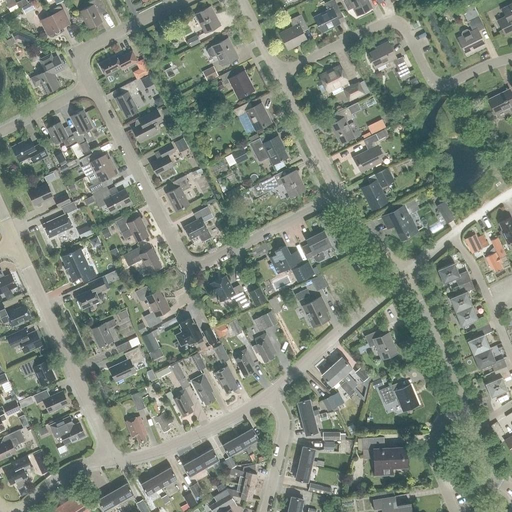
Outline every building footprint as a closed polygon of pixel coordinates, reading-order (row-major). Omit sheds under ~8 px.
[(3,0),(8,8),(16,4),(15,1),(13,0),(3,0)] [(106,12),(107,12),(100,0),(93,0),(88,3),(90,6),(80,11),(89,28),(101,23),(97,15),(105,11),(106,12)] [(335,15),(341,13),(334,0),(332,0),(324,4),(328,10),(314,17),(322,33),(339,24),(335,15)] [(346,0),(346,4),(346,6),(347,7),(349,8),(351,9),(353,8),(357,15),(371,8),(367,0),(346,0)] [(504,17),(497,21),(504,36),(511,31),(511,3),(501,9),(504,17)] [(41,21),(49,37),(51,38),(54,37),(62,33),(59,27),(69,22),(61,6),(59,5),(57,5),(49,9),(52,15),(41,21)] [(221,24),(212,7),(196,15),(204,32),(221,24)] [(461,34),(462,36),(456,39),(464,55),(484,46),(477,31),(483,28),(475,12),(464,17),(471,31),(470,32),(469,30),(466,29),(462,31),(461,34)] [(302,31),(307,28),(300,15),(288,21),(292,28),(279,34),(288,50),(306,40),(302,31)] [(17,31),(12,33),(15,40),(18,39),(34,46),(37,39),(17,31)] [(199,42),(196,36),(187,40),(190,46),(199,42)] [(216,55),(222,65),(238,57),(228,39),(208,50),(206,51),(209,56),(212,57),(216,55)] [(395,57),(387,41),(380,45),(380,46),(368,53),(375,67),(395,57)] [(124,56),(118,60),(115,56),(99,64),(104,75),(120,67),(122,69),(137,61),(132,51),(123,56),(124,56)] [(41,69),(43,72),(30,79),(34,87),(42,84),(46,93),(60,86),(53,74),(64,68),(57,56),(53,58),(51,53),(38,59),(42,68),(41,69)] [(393,60),(398,70),(396,71),(399,77),(410,72),(402,56),(393,60)] [(142,59),(136,62),(139,68),(143,75),(149,72),(142,59)] [(202,72),(207,81),(218,76),(213,66),(202,72)] [(342,90),(340,85),(342,84),(345,90),(344,90),(349,101),(363,94),(358,83),(350,87),(339,67),(320,76),(327,92),(330,90),(333,94),(342,90)] [(220,76),(224,85),(229,82),(238,98),(254,90),(245,71),(235,76),(232,70),(220,76)] [(416,77),(410,80),(413,86),(419,83),(416,77)] [(119,105),(125,117),(137,111),(130,96),(137,93),(135,88),(137,87),(133,81),(119,88),(122,94),(114,99),(118,105),(119,105)] [(221,81),(211,85),(215,92),(224,87),(221,81)] [(511,109),(511,110),(511,111),(511,95),(510,96),(507,90),(489,99),(496,113),(511,105),(511,109)] [(357,102),(348,107),(334,114),(337,121),(330,124),(340,144),(354,137),(346,121),(353,118),(351,114),(360,109),(357,102)] [(271,122),(261,103),(250,109),(247,104),(234,110),(237,117),(247,112),(256,130),(271,122)] [(80,133),(92,127),(83,110),(70,116),(77,130),(72,133),(78,144),(84,140),(80,133)] [(162,121),(159,115),(156,110),(140,118),(143,124),(132,129),(138,141),(157,132),(153,125),(162,121)] [(367,124),(370,133),(385,127),(381,118),(367,124)] [(63,140),(65,144),(67,147),(70,146),(77,158),(83,155),(77,144),(78,144),(72,133),(68,126),(62,129),(59,122),(47,128),(52,137),(50,137),(49,140),(50,143),(53,144),(55,142),(56,144),(63,140)] [(169,135),(171,138),(182,133),(180,130),(169,135)] [(352,158),(359,172),(381,161),(378,157),(382,155),(377,144),(379,143),(377,139),(384,136),(381,130),(362,140),(367,150),(352,158)] [(267,141),(264,136),(249,143),(258,161),(260,161),(269,157),(272,164),(287,157),(281,145),(282,144),(278,136),(267,141)] [(30,156),(33,163),(47,156),(40,143),(34,147),(29,138),(11,147),(19,162),(30,156)] [(183,138),(174,142),(179,151),(181,150),(182,151),(188,147),(183,138)] [(91,150),(86,141),(79,144),(83,153),(91,150)] [(177,173),(173,166),(167,155),(175,151),(171,144),(158,150),(162,157),(150,164),(156,175),(158,174),(162,181),(177,173)] [(231,153),(236,164),(248,158),(243,147),(231,153)] [(62,152),(54,156),(58,163),(65,159),(62,152)] [(80,167),(85,176),(112,163),(107,153),(95,159),(92,153),(80,159),(83,166),(80,167)] [(112,163),(85,176),(88,181),(90,180),(93,184),(88,187),(92,193),(108,185),(105,178),(117,172),(112,163)] [(388,168),(380,172),(367,178),(371,185),(361,190),(370,208),(388,200),(381,187),(394,180),(388,168)] [(280,173),(254,186),(258,195),(282,183),(290,197),(305,189),(296,171),(283,178),(280,173)] [(181,191),(189,187),(184,176),(172,182),(175,189),(166,194),(175,212),(188,205),(181,191)] [(28,193),(34,205),(52,196),(47,184),(28,193)] [(74,184),(68,187),(70,193),(76,190),(74,184)] [(122,208),(132,203),(124,189),(111,196),(108,189),(94,197),(99,207),(106,204),(111,213),(121,207),(122,208)] [(54,200),(57,208),(71,202),(68,194),(54,200)] [(404,206),(382,217),(387,227),(396,223),(398,227),(396,228),(401,238),(416,230),(408,214),(419,209),(413,198),(402,203),(404,206)] [(66,213),(77,209),(73,201),(61,207),(64,214),(43,224),(49,238),(56,234),(58,236),(65,233),(64,231),(72,227),(66,213)] [(435,206),(445,224),(453,219),(443,202),(435,206)] [(198,235),(201,240),(203,240),(211,236),(201,218),(211,213),(207,206),(193,214),(196,220),(183,227),(190,239),(198,235)] [(115,221),(120,232),(124,239),(132,235),(136,242),(148,235),(142,224),(143,223),(140,216),(129,222),(125,216),(115,221)] [(508,244),(511,242),(511,219),(511,218),(499,224),(502,231),(501,231),(508,244)] [(89,225),(81,228),(85,237),(93,234),(89,225)] [(107,228),(101,231),(104,239),(111,236),(107,228)] [(303,249),(308,258),(312,256),(315,261),(318,262),(324,259),(325,256),(322,251),(331,246),(323,232),(306,241),(309,245),(303,249)] [(480,249),(473,235),(467,238),(474,252),(480,249)] [(97,237),(90,240),(93,248),(101,244),(97,237)] [(491,240),(496,252),(485,257),(490,269),(493,267),(495,272),(502,269),(500,264),(502,263),(499,258),(505,255),(497,238),(491,240)] [(270,257),(278,273),(302,261),(297,251),(289,254),(285,246),(275,250),(277,254),(270,257)] [(128,266),(133,264),(142,259),(149,273),(161,266),(152,248),(142,253),(138,247),(123,255),(128,266)] [(61,258),(71,279),(80,275),(84,282),(96,277),(92,269),(89,270),(80,250),(83,248),(61,258)] [(312,269),(308,261),(291,270),(297,283),(314,274),(312,269)] [(454,278),(457,284),(469,280),(466,273),(459,276),(454,262),(437,269),(442,283),(454,278)] [(317,266),(312,269),(314,274),(316,276),(320,274),(319,271),(317,266)] [(110,273),(113,279),(119,277),(116,270),(110,273)] [(0,293),(16,286),(10,273),(4,276),(0,278),(0,293)] [(225,276),(210,283),(215,293),(216,292),(221,301),(226,298),(234,294),(237,302),(245,297),(239,285),(232,288),(225,276)] [(91,290),(75,296),(81,309),(100,301),(96,293),(106,289),(101,278),(88,283),(91,290)] [(449,298),(455,312),(471,305),(466,291),(473,288),(469,280),(457,284),(461,293),(449,298)] [(165,302),(158,290),(151,294),(148,287),(145,287),(135,292),(139,299),(142,300),(146,298),(153,311),(143,316),(149,328),(161,321),(158,315),(170,309),(166,302),(165,302)] [(248,292),(250,296),(256,305),(265,301),(262,295),(258,287),(248,292)] [(303,306),(313,326),(327,319),(321,306),(324,305),(320,297),(312,301),(309,296),(310,295),(306,289),(295,295),(297,300),(302,298),(305,304),(303,306)] [(10,290),(4,293),(7,300),(13,297),(10,290)] [(0,315),(3,323),(9,320),(11,326),(31,317),(25,305),(14,310),(13,308),(6,312),(2,303),(0,303),(0,315)] [(472,321),(475,328),(487,323),(484,315),(477,318),(471,305),(455,312),(460,326),(472,321)] [(126,310),(117,314),(120,320),(129,316),(126,310)] [(262,315),(253,320),(255,325),(258,323),(261,330),(268,327),(262,315)] [(182,328),(180,328),(182,332),(179,334),(178,337),(181,342),(184,343),(187,342),(189,344),(203,336),(196,323),(195,324),(191,318),(180,324),(182,328)] [(91,329),(99,347),(113,340),(107,329),(116,325),(113,319),(91,329)] [(235,319),(228,322),(235,335),(241,332),(235,319)] [(143,323),(136,326),(140,335),(147,331),(143,323)] [(214,328),(216,333),(226,328),(224,323),(214,328)] [(467,340),(472,354),(489,347),(484,333),(491,330),(487,323),(475,328),(479,335),(467,340)] [(35,331),(29,334),(26,328),(7,337),(11,346),(19,342),(24,353),(41,345),(35,331)] [(203,331),(209,344),(216,340),(210,328),(203,331)] [(365,335),(368,342),(369,346),(375,344),(381,358),(396,352),(388,332),(382,335),(379,329),(365,335)] [(148,353),(149,352),(153,360),(163,355),(160,347),(159,347),(151,331),(141,337),(148,353)] [(257,344),(252,346),(256,352),(258,351),(264,362),(274,357),(272,354),(271,352),(275,350),(266,335),(266,333),(254,339),(257,344)] [(128,341),(116,347),(119,353),(139,343),(136,337),(128,341)] [(221,344),(214,348),(221,362),(228,358),(221,344)] [(109,368),(115,381),(135,372),(131,364),(143,358),(138,347),(124,353),(127,360),(109,368)] [(490,364),(493,370),(505,365),(502,358),(495,361),(489,347),(472,354),(479,369),(490,364)] [(251,366),(254,365),(246,349),(237,353),(239,357),(235,359),(244,376),(254,371),(251,366)] [(190,356),(198,371),(206,367),(198,352),(190,356)] [(332,366),(346,382),(352,388),(356,384),(350,378),(349,378),(345,374),(352,368),(342,357),(332,366)] [(35,371),(41,384),(54,378),(46,361),(36,366),(33,360),(20,365),(25,376),(35,371)] [(166,365),(154,373),(158,378),(170,370),(166,365)] [(505,365),(493,370),(497,378),(485,383),(490,397),(507,390),(501,376),(508,373),(505,365)] [(172,370),(178,381),(184,378),(178,366),(172,370)] [(223,387),(226,393),(237,387),(232,378),(233,377),(227,366),(214,372),(222,388),(223,387)] [(337,381),(341,386),(340,386),(347,394),(352,390),(351,389),(352,388),(346,382),(332,366),(322,375),(332,386),(337,381)] [(369,376),(361,367),(354,372),(362,382),(369,376)] [(0,375),(0,384),(8,381),(5,373),(0,375)] [(203,374),(191,381),(202,401),(203,401),(205,404),(215,399),(211,392),(209,387),(210,387),(203,374)] [(371,382),(374,388),(383,384),(381,378),(371,382)] [(397,397),(403,410),(418,404),(410,384),(403,387),(400,381),(386,387),(379,390),(385,404),(394,400),(395,398),(397,397)] [(190,406),(193,404),(185,388),(176,393),(178,396),(174,399),(183,416),(192,411),(190,406)] [(46,389),(33,395),(36,403),(43,400),(49,412),(68,404),(62,391),(49,397),(46,389)] [(131,394),(137,410),(144,407),(139,392),(131,394)] [(345,406),(344,403),(338,392),(331,396),(336,407),(337,407),(339,410),(345,406)] [(142,398),(145,405),(150,402),(146,396),(142,398)] [(327,411),(330,410),(330,412),(336,409),(330,398),(323,402),(327,411)] [(317,409),(311,411),(308,399),(297,402),(301,418),(313,415),(318,414),(317,409)] [(2,406),(7,416),(20,410),(15,400),(12,401),(2,406)] [(163,411),(160,413),(154,403),(146,407),(151,417),(152,417),(156,423),(158,422),(163,432),(170,429),(168,424),(170,423),(163,411)] [(313,415),(301,418),(305,435),(317,432),(313,415)] [(70,416),(49,425),(54,437),(60,435),(65,445),(85,436),(78,421),(73,424),(70,416)] [(147,435),(139,416),(126,421),(132,437),(136,435),(139,443),(146,440),(144,436),(147,435)] [(353,424),(347,427),(352,435),(357,432),(353,424)] [(45,426),(38,430),(41,436),(48,432),(45,426)] [(0,444),(0,459),(15,452),(13,446),(25,441),(20,429),(3,437),(6,442),(0,444)] [(251,429),(237,437),(243,447),(247,445),(257,439),(251,429)] [(362,438),(362,451),(363,458),(373,458),(374,474),(392,473),(392,466),(406,465),(405,446),(384,448),(383,436),(362,438)] [(243,447),(237,437),(223,445),(229,456),(243,448),(243,447)] [(243,447),(243,448),(247,454),(251,452),(247,445),(243,447)] [(303,446),(299,463),(311,466),(311,465),(316,466),(316,465),(323,466),(324,461),(317,460),(317,461),(312,461),(315,449),(303,446)] [(212,449),(198,458),(204,468),(218,460),(212,449)] [(41,451),(33,454),(39,468),(47,464),(41,451)] [(14,462),(17,467),(5,472),(10,484),(16,481),(18,487),(26,484),(26,483),(25,481),(28,474),(25,473),(23,470),(32,466),(27,456),(14,462)] [(229,466),(230,469),(233,468),(236,466),(230,456),(225,459),(229,466)] [(198,458),(183,466),(189,476),(204,468),(198,458)] [(311,466),(299,463),(295,479),(307,482),(311,466)] [(171,468),(156,476),(162,486),(176,478),(171,468)] [(239,477),(238,483),(254,487),(257,474),(246,471),(246,473),(235,470),(233,468),(230,469),(229,474),(239,477)] [(162,486),(156,476),(141,484),(147,494),(162,486)] [(188,486),(194,497),(202,492),(196,482),(188,486)] [(127,483),(111,492),(117,502),(133,493),(127,483)] [(254,487),(238,483),(236,490),(229,488),(233,496),(251,500),(254,487)] [(310,490),(320,492),(331,495),(332,488),(312,484),(310,490)] [(233,501),(226,489),(216,495),(217,498),(207,504),(212,511),(231,511),(230,509),(223,511),(218,511),(217,510),(233,501)] [(117,502),(111,492),(97,500),(103,510),(117,502)] [(191,492),(183,496),(189,507),(197,503),(191,492)] [(78,494),(50,511),(85,511),(89,510),(78,494)] [(166,495),(161,498),(164,504),(169,501),(166,495)] [(396,505),(394,496),(373,499),(374,509),(381,508),(381,511),(411,511),(410,502),(396,505)] [(291,497),(287,511),(300,511),(303,499),(291,497)] [(148,511),(142,500),(136,503),(140,511),(148,511)] [(126,502),(121,505),(124,511),(126,511),(131,509),(126,502)]
